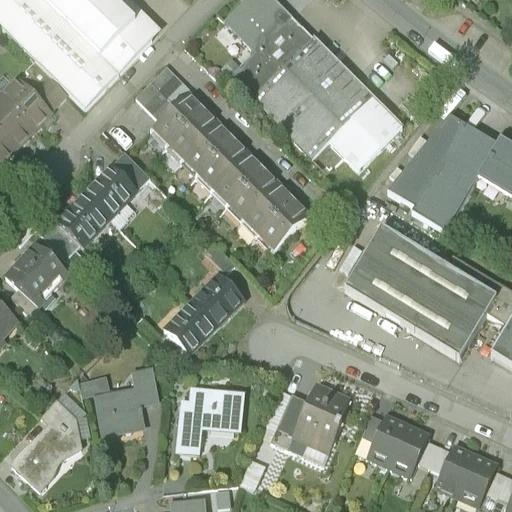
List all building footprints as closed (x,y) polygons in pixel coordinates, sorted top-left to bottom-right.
[(0,0),(0,34),(86,116),(162,35),(124,0),(0,0)] [(405,137),(268,0),(250,0),(223,28),(256,60),(231,85),(315,169),(331,153),(360,182),(405,137)] [(15,90),(0,106),(0,112),(36,145),(55,125),(15,90)] [(147,136),(163,152),(205,110),(190,94),(147,136)] [(163,152),(178,167),(221,125),(205,110),(163,152)] [(0,112),(0,149),(18,165),(36,145),(0,112)] [(478,187),(499,153),(450,123),(390,201),(449,239),(478,187)] [(178,167),(194,183),(236,141),(221,125),(178,167)] [(194,183),(210,199),(252,157),(236,141),(194,183)] [(511,151),(503,146),(499,153),(478,187),(511,208),(511,151)] [(0,149),(0,185),(18,165),(0,149)] [(210,199),(225,214),(267,172),(252,157),(210,199)] [(225,214),(241,230),(283,188),(267,172),(225,214)] [(111,228),(138,200),(110,173),(83,201),(111,228)] [(137,192),(157,212),(167,203),(146,183),(137,192)] [(241,230),(256,245),(299,203),(283,188),(241,230)] [(83,256),(111,228),(83,201),(56,230),(83,256)] [(256,245),(272,261),(314,219),(299,203),(256,245)] [(500,306),(383,238),(347,300),(464,367),(500,306)] [(204,259),(226,281),(235,272),(213,250),(204,259)] [(4,289),(36,316),(68,279),(49,263),(42,271),(29,261),(4,289)] [(245,307),(217,280),(189,308),(217,335),(245,307)] [(217,335),(189,308),(162,336),(189,363),(217,335)] [(0,355),(22,331),(0,310),(0,355)] [(511,335),(495,365),(511,374),(511,335)] [(140,416),(158,413),(151,375),(130,379),(133,396),(93,404),(101,447),(144,438),(140,416)] [(293,446),(332,462),(356,405),(315,388),(306,409),(291,445),(293,446)] [(177,415),(173,462),(198,464),(200,439),(239,443),(243,403),(195,398),(193,416),(177,415)] [(291,445),(306,409),(291,403),(270,451),(288,459),(293,446),(291,445)] [(12,472),(40,499),(80,458),(76,425),(57,407),(41,423),(50,432),(12,472)] [(374,452),(384,429),(371,423),(361,446),(374,452)] [(410,433),(387,423),(384,429),(374,452),(366,469),(390,479),(410,433)] [(432,442),(410,433),(390,479),(411,489),(418,473),(429,449),(432,442)] [(452,459),(429,449),(418,473),(441,483),(452,459)] [(477,463),(454,453),(452,459),(441,483),(434,499),(457,509),(477,463)] [(497,472),(477,463),(457,509),(464,511),(480,511),(494,479),(497,472)] [(510,511),(511,509),(511,486),(494,479),(480,511),(510,511)]
